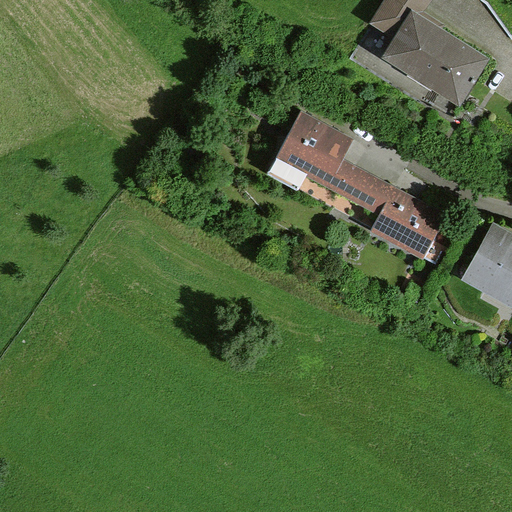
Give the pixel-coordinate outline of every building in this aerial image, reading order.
[(391,0),(376,23),(394,36),(411,12),(418,17),(429,0),(391,0)] [(418,17),(411,12),(394,36),(385,53),(463,100),(489,57),(418,17)] [(384,209),(395,186),(338,156),(350,134),(304,109),(271,171),(299,186),(308,169),(384,209)] [(395,186),(384,209),(373,228),(436,261),(443,246),(431,240),(446,213),(395,186)] [(511,227),(494,219),(465,275),(511,298),(511,227)]
